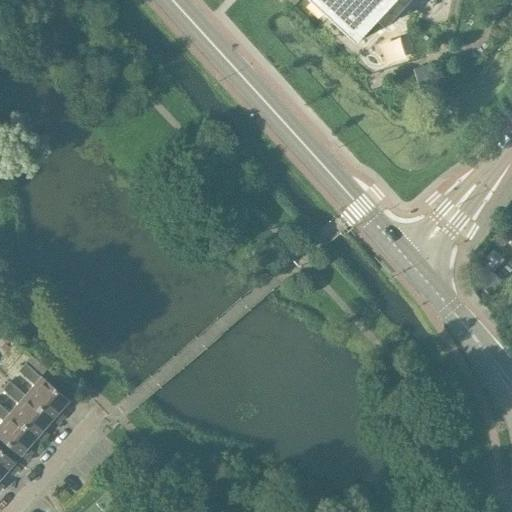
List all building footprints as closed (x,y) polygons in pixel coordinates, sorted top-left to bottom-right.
[(312,0),(357,41),(395,0),(312,0)] [(51,418),(57,423),(60,419),(58,418),(62,414),(58,410),(67,399),(40,375),(40,376),(25,363),(18,370),(33,384),(24,394),(51,418)] [(24,394),(9,381),(2,388),(17,402),(8,412),(35,436),(41,441),(44,437),(43,436),(46,432),(42,428),(51,418),(24,394)] [(8,412),(0,404),(0,418),(1,420),(0,421),(0,438),(19,455),(19,454),(25,459),(28,455),(27,454),(30,450),(26,446),(35,436),(8,412)] [(0,476),(6,469),(10,473),(14,469),(15,470),(19,466),(13,462),(13,461),(0,449),(0,476)]
